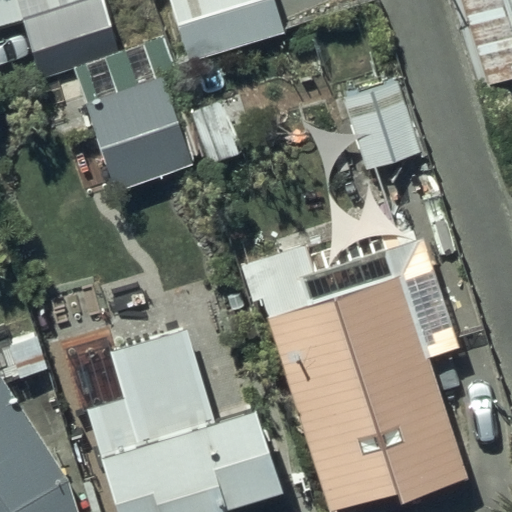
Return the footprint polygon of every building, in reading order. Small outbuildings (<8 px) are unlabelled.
[(103,0),(0,0),(0,24),(18,19),(33,70),(70,59),(108,183),(186,159),(159,70),(170,66),(160,32),(117,45),(103,0)] [(271,0),(164,0),(182,56),(280,26),(271,0)] [(511,0),(457,0),(479,75),(511,66),(511,0)] [(393,77),(339,94),(361,165),(415,148),(393,77)] [(255,290),(261,308),(257,310),(317,499),(387,477),(392,492),(458,471),(419,347),(450,338),(417,233),(310,266),(300,235),(233,256),(245,293),(255,290)] [(119,389),(80,400),(110,511),(218,511),(214,496),(267,482),(244,395),(204,406),(181,323),(107,343),(119,389)] [(0,378),(0,511),(73,511),(59,468),(0,378)]
